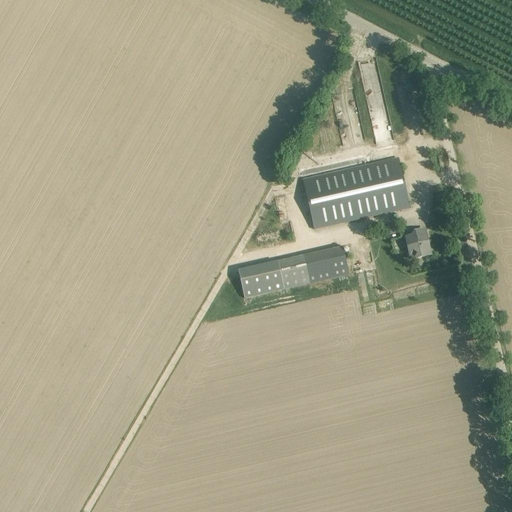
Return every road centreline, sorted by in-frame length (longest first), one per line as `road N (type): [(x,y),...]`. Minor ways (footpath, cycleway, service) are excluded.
road 1 (track): [(511,402),(434,63)]
road 2 (unclassified): [(511,101),(304,0)]
